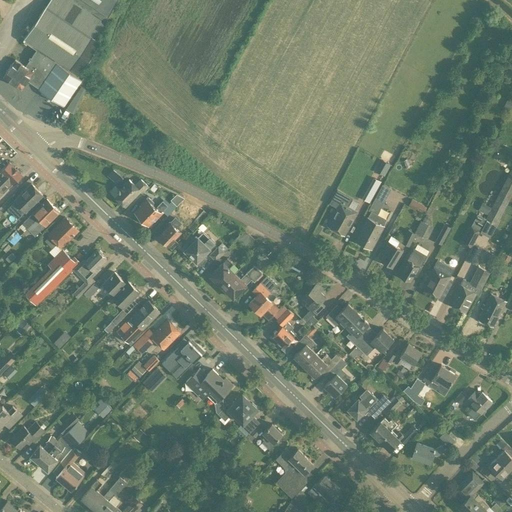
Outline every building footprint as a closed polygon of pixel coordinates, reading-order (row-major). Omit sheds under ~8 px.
[(29,60),(25,66),(15,59),(3,77),(21,89),(27,81),(39,88),(38,89),(73,112),(84,91),(90,80),(81,76),(100,41),(95,38),(117,0),(49,0),(23,40),(36,49),(31,57),(30,57),(28,59),(29,60)] [(79,129),(94,133),(99,115),(84,111),(79,129)] [(384,176),(390,164),(383,160),(376,171),(384,176)] [(0,170),(1,172),(0,173),(0,190),(1,192),(11,182),(13,184),(22,175),(9,161),(0,169),(0,170)] [(511,167),(485,219),(486,220),(480,232),(490,237),(496,225),(511,194),(511,167)] [(140,178),(134,184),(129,179),(118,190),(114,186),(110,191),(125,206),(140,191),(142,193),(149,186),(140,178)] [(14,200),(15,201),(7,208),(18,219),(25,212),(26,212),(43,195),(31,183),(14,200)] [(370,202),(377,188),(369,183),(362,198),(370,202)] [(382,184),(378,191),(387,196),(391,189),(382,184)] [(329,203),(337,207),(326,225),(344,235),(357,212),(347,205),(352,197),(337,188),(329,203)] [(148,197),(146,199),(140,205),(141,206),(135,212),(136,214),(135,216),(138,219),(141,218),(148,225),(155,218),(156,219),(161,213),(160,213),(167,205),(162,200),(155,207),(152,204),(154,202),(148,197)] [(32,213),(22,223),(25,226),(30,221),(33,223),(35,220),(37,222),(53,206),(46,199),(32,213)] [(408,204),(423,213),(426,207),(412,199),(408,204)] [(370,212),(368,217),(366,216),(354,240),(365,245),(364,247),(369,250),(370,248),(371,249),(383,225),(382,225),(384,221),(383,217),(383,216),(374,211),(377,205),(372,202),(368,210),(370,212)] [(30,221),(25,226),(27,228),(23,232),(26,235),(30,231),(35,236),(45,226),(59,211),(53,206),(37,222),(35,220),(33,223),(30,221)] [(421,221),(415,232),(423,237),(430,225),(426,223),(430,216),(426,214),(422,221),(421,221)] [(175,216),(170,222),(169,221),(164,227),(165,228),(158,235),(163,239),(163,241),(165,243),(167,243),(168,244),(172,248),(177,243),(173,239),(180,232),(176,228),(182,222),(175,216)] [(48,234),(49,235),(44,240),(52,248),(57,243),(61,247),(78,230),(65,217),(48,234)] [(444,223),(435,241),(441,244),(450,227),(444,223)] [(471,247),(479,231),(470,226),(462,242),(471,247)] [(246,248),(254,239),(244,229),(236,238),(246,248)] [(409,246),(415,233),(408,230),(402,242),(409,246)] [(191,240),(192,242),(185,250),(190,255),(190,257),(192,260),(194,259),(200,265),(207,258),(203,254),(208,249),(215,242),(209,236),(208,237),(203,232),(198,237),(196,235),(191,240)] [(402,250),(386,240),(383,246),(387,248),(380,259),(392,267),(402,250)] [(215,261),(228,248),(222,241),(209,255),(215,261)] [(414,248),(407,260),(406,259),(398,273),(410,280),(414,274),(416,275),(420,267),(419,267),(426,255),(428,250),(417,243),(414,248)] [(24,293),(36,305),(79,262),(74,257),(72,259),(62,249),(47,264),(51,267),(24,293)] [(83,259),(75,267),(88,280),(91,276),(95,272),(100,268),(99,266),(106,258),(102,254),(102,252),(100,250),(98,250),(97,249),(85,261),(83,259)] [(498,285),(507,267),(505,267),(511,256),(502,252),(497,263),(496,262),(487,280),(498,285)] [(12,253),(5,259),(8,263),(15,257),(12,253)] [(227,258),(223,262),(222,261),(209,275),(216,282),(216,283),(219,286),(220,286),(221,287),(234,273),(229,267),(233,263),(227,258)] [(437,260),(433,266),(422,288),(439,296),(454,269),(437,260)] [(234,273),(221,287),(222,287),(222,289),(224,292),(226,291),(233,298),(246,284),(251,279),(254,281),(262,272),(254,264),(240,279),(234,273)] [(463,279),(460,284),(459,284),(449,302),(465,311),(475,293),(478,295),(490,272),(476,265),(468,281),(463,279)] [(114,294),(125,282),(114,272),(103,283),(114,294)] [(251,290),(256,295),(249,302),(260,314),(261,313),(268,320),(279,308),(272,301),(271,301),(265,296),(272,289),(262,279),(251,290)] [(95,280),(89,286),(77,297),(78,298),(83,292),(88,297),(99,287),(94,282),(95,280)] [(127,280),(125,282),(114,294),(112,296),(123,307),(138,292),(127,280)] [(73,293),(77,297),(89,286),(85,282),(84,281),(73,293)] [(325,305),(320,300),(325,296),(319,290),(322,287),(317,282),(303,297),(310,304),(307,307),(315,315),(325,305)] [(493,326),(506,301),(491,293),(478,318),(493,326)] [(148,300),(131,317),(127,320),(130,324),(120,335),(128,343),(159,312),(148,300)] [(347,303),(342,308),(337,304),(325,315),(336,325),(340,321),(346,326),(358,313),(347,303)] [(276,319),(282,325),(272,335),(278,341),(277,342),(280,345),(282,345),(284,347),(293,337),(288,332),(293,327),(287,321),(293,314),(287,308),(276,319)] [(107,332),(127,313),(123,309),(104,328),(107,332)] [(346,326),(351,330),(346,336),(351,340),(348,344),(344,341),(339,347),(348,354),(372,329),(367,324),(368,323),(358,313),(346,326)] [(313,325),(318,321),(312,315),(305,323),(310,327),(311,328),(313,325)] [(167,319),(153,332),(149,328),(133,344),(142,353),(154,340),(163,349),(180,332),(167,319)] [(294,346),(299,350),(293,356),(303,366),(316,353),(310,348),(315,343),(308,336),(311,334),(317,329),(313,325),(311,328),(310,327),(305,333),(305,334),(294,346)] [(372,329),(348,354),(350,357),(351,355),(353,357),(356,354),(358,356),(360,355),(366,361),(369,358),(366,355),(375,346),(380,351),(393,338),(383,328),(377,334),(372,329)] [(66,330),(54,342),(61,347),(72,335),(66,330)] [(193,346),(191,348),(185,342),(176,352),(173,350),(157,367),(164,374),(174,365),(182,372),(200,353),(193,346)] [(408,343),(400,355),(398,353),(394,360),(400,364),(404,358),(412,363),(420,351),(408,343)] [(389,352),(385,359),(390,364),(395,355),(389,352)] [(316,353),(303,366),(314,376),(320,370),(324,375),(341,357),(337,353),(331,359),(326,354),(321,358),(316,353)] [(154,354),(146,362),(151,368),(159,360),(154,354)] [(0,374),(10,364),(3,357),(0,359),(0,374)] [(324,375),(329,380),(324,386),(334,396),(346,383),(341,378),(346,373),(341,368),(347,363),(341,357),(324,375)] [(390,364),(385,359),(383,358),(377,367),(385,372),(390,364)] [(147,369),(138,360),(129,370),(138,378),(147,369)] [(441,364),(436,371),(430,367),(424,376),(420,373),(412,385),(418,389),(424,380),(429,383),(430,381),(436,385),(439,381),(447,387),(455,374),(441,364)] [(212,369),(207,374),(199,367),(185,382),(202,399),(206,394),(214,402),(216,411),(217,412),(223,406),(222,398),(220,396),(232,384),(225,377),(223,379),(212,369)] [(144,381),(152,389),(165,376),(157,368),(144,381)] [(40,387),(29,398),(35,405),(47,393),(40,387)] [(351,402),(353,403),(347,409),(351,413),(351,415),(354,417),(355,417),(356,418),(362,412),(365,414),(369,410),(375,416),(390,401),(383,394),(378,399),(366,387),(359,394),(361,397),(359,399),(356,396),(351,402)] [(471,403),(473,405),(467,412),(474,419),(482,411),(482,410),(486,406),(487,407),(491,403),(490,402),(492,400),(482,391),(479,394),(475,390),(470,396),(474,400),(471,403)] [(460,404),(467,397),(462,392),(449,405),(455,411),(461,405),(460,404)] [(388,415),(401,402),(400,401),(404,398),(399,393),(383,410),(388,415)] [(223,406),(217,412),(221,416),(219,419),(224,424),(230,418),(228,417),(232,413),(242,423),(241,424),(249,431),(260,420),(252,413),(256,408),(255,407),(256,407),(252,403),(251,403),(242,395),(228,409),(228,408),(227,410),(223,407),(223,406)] [(181,396),(174,403),(179,407),(185,401),(181,396)] [(100,397),(96,401),(97,402),(97,401),(100,404),(95,409),(102,417),(111,408),(100,397)] [(1,407),(0,407),(0,426),(3,423),(9,429),(23,415),(13,405),(7,411),(3,406),(1,407)] [(63,434),(69,428),(79,419),(74,413),(58,429),(63,434)] [(384,417),(380,421),(370,431),(380,441),(390,430),(397,424),(391,418),(389,421),(384,417)] [(23,425),(11,438),(18,446),(31,434),(36,439),(44,430),(35,421),(27,429),(23,425)] [(271,423),(263,432),(257,425),(250,432),(255,436),(257,434),(263,440),(262,442),(270,449),(275,443),(274,442),(282,433),(279,431),(280,430),(276,426),(275,427),(271,423)] [(418,429),(413,424),(406,432),(411,437),(418,429)] [(58,440),(38,463),(47,471),(57,459),(61,453),(59,452),(65,446),(64,445),(75,433),(69,428),(63,434),(58,440)] [(395,435),(390,430),(380,441),(390,451),(404,435),(399,431),(395,435)] [(444,432),(440,437),(449,445),(454,440),(444,432)] [(46,442),(43,447),(39,444),(29,456),(38,463),(58,440),(51,435),(45,441),(46,442)] [(441,445),(435,449),(416,442),(412,456),(430,462),(433,454),(436,455),(443,450),(441,445)] [(502,448),(503,449),(496,457),(509,470),(511,466),(511,457),(511,456),(511,455),(511,448),(507,443),(502,448)] [(62,460),(66,464),(55,476),(71,490),(85,473),(72,461),(78,454),(71,448),(62,460)] [(297,448),(292,454),(286,449),(284,451),(283,450),(275,458),(284,467),(285,471),(275,481),(291,497),(313,475),(307,469),(313,464),(297,448)] [(487,463),(483,468),(480,471),(484,475),(486,473),(487,472),(492,477),(496,473),(501,478),(509,470),(496,457),(489,465),(487,463)] [(108,459),(98,470),(103,475),(114,464),(108,459)] [(138,470),(130,462),(122,470),(123,470),(120,473),(126,480),(129,477),(130,477),(138,470)] [(484,477),(482,480),(472,469),(453,489),(464,500),(458,506),(464,511),(493,511),(500,506),(495,502),(490,507),(488,505),(489,504),(478,494),(474,498),(472,495),(482,485),(485,488),(490,482),(484,477)] [(324,474),(314,485),(307,492),(313,498),(320,491),(330,500),(340,490),(324,474)] [(103,496),(93,509),(96,511),(120,511),(122,511),(108,500),(114,493),(116,495),(127,482),(120,476),(103,496)] [(90,485),(91,486),(80,498),(93,509),(103,496),(96,490),(102,483),(96,478),(90,485)] [(288,503),(298,511),(300,511),(308,502),(304,497),(305,496),(305,494),(303,492),(308,488),(305,485),(291,499),(288,503)] [(209,502),(215,495),(211,491),(209,493),(209,494),(205,498),(209,502)] [(215,495),(209,502),(213,505),(218,499),(215,495)] [(133,511),(135,510),(137,511),(143,504),(134,497),(122,511),(133,511)] [(0,511),(14,511),(17,509),(7,500),(4,504),(0,501),(0,511)] [(298,511),(288,503),(282,511),(298,511)]
